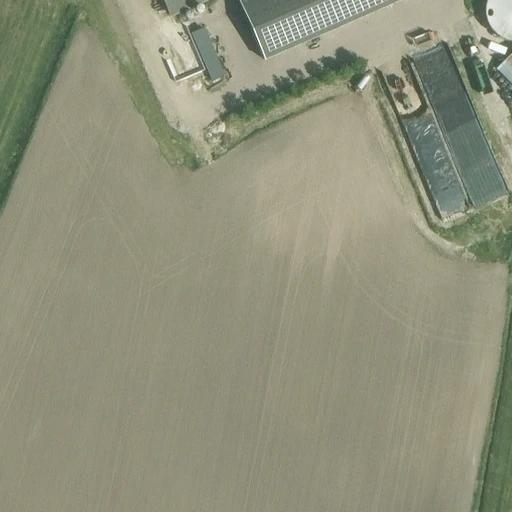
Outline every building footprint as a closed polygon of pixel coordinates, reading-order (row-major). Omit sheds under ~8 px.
[(162,0),(169,16),(204,0),(162,0)] [(236,0),(263,61),(402,0),(236,0)] [(484,17),(486,27),(492,35),(501,41),(510,43),(511,43),(511,0),(486,0),(484,7),(484,17)] [(480,200),(509,188),(449,42),(419,54),(480,200)] [(468,206),(432,111),(412,119),(447,214),(468,206)]
